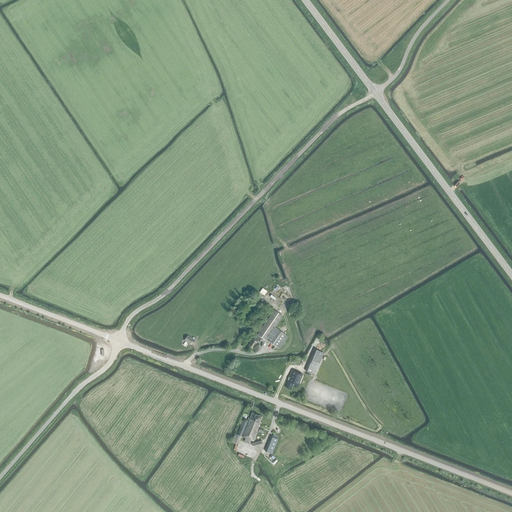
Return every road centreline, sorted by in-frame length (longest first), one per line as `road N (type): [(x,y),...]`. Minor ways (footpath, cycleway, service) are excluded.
road 1 (unclassified): [(511,493),(119,341)]
road 2 (unclassified): [(119,341),(135,311),(162,295),(319,132),(375,93)]
road 3 (secondary): [(511,275),(375,93)]
road 4 (unclassified): [(0,479),(82,385),(104,371),(119,341)]
road 5 (unclassified): [(119,341),(0,294)]
road 6 (unclassified): [(375,93),(451,0)]
